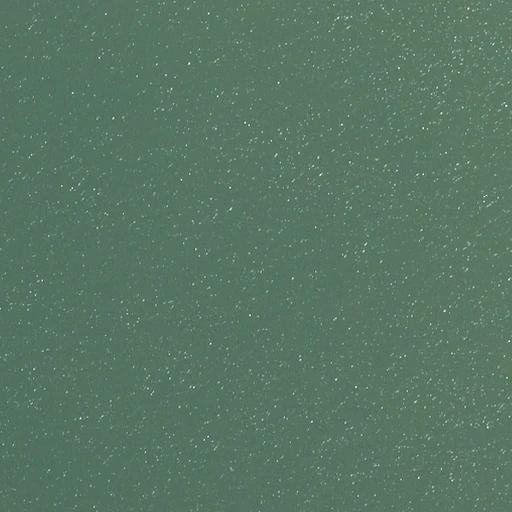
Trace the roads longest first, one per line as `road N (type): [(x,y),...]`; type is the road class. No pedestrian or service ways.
road 1 (trunk): [(62,0),(59,511)]
road 2 (trunk): [(134,511),(134,0)]
